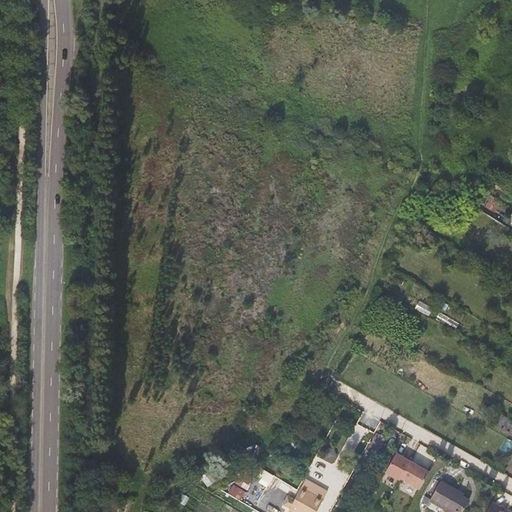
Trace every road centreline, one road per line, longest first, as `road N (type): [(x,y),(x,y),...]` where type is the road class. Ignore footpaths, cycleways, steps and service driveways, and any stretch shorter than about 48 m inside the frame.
road 1 (secondary): [(47,511),(61,0)]
road 2 (secondary): [(45,0),(36,511)]
road 3 (residential): [(511,486),(332,381)]
